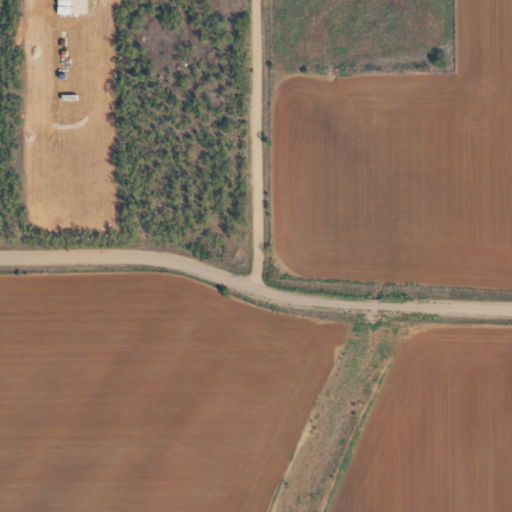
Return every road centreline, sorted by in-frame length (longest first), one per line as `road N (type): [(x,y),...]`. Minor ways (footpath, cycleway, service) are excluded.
road 1 (residential): [(511,311),(295,299),(247,285),(260,255),(257,0)]
road 2 (residential): [(247,285),(163,260),(0,257)]
